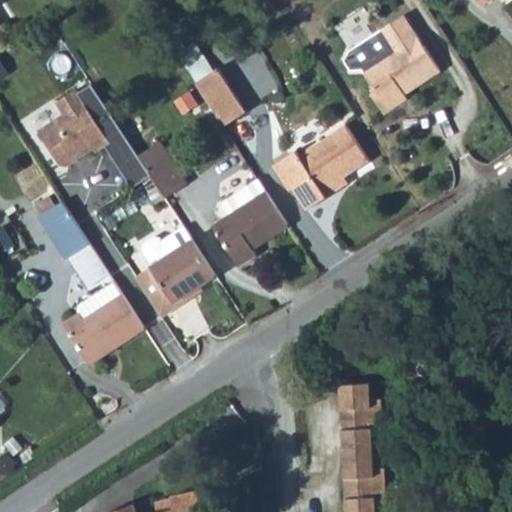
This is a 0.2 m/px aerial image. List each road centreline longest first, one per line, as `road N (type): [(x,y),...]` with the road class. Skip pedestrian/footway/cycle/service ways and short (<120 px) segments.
road 1 (residential): [(5,511),(268,344)]
road 2 (residential): [(268,344),(511,184)]
road 3 (unclassified): [(288,511),(282,390),(268,344)]
